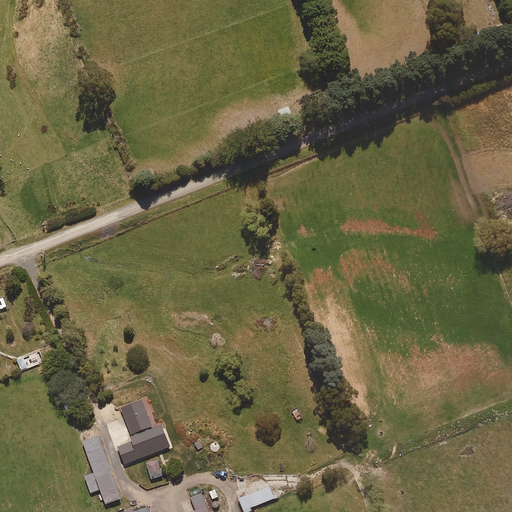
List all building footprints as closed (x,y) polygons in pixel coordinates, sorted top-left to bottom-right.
[(11,307),(7,297),(0,299),(0,308),(1,311),(11,307)] [(44,363),(39,352),(16,361),(21,373),(44,363)] [(132,442),(118,447),(125,463),(170,446),(161,424),(153,427),(143,399),(119,408),(132,442)] [(99,435),(82,441),(93,473),(84,476),(90,492),(99,489),(105,505),(122,499),(99,435)] [(203,447),(199,440),(194,443),(198,450),(203,447)] [(163,476),(158,459),(146,463),(151,480),(163,476)] [(269,486),(238,497),(243,511),(252,511),(253,511),(251,507),(278,497),(277,493),(273,495),(269,486)] [(216,490),(208,492),(211,501),(219,499),(216,490)] [(195,510),(190,511),(210,511),(202,492),(190,497),(195,510)]
